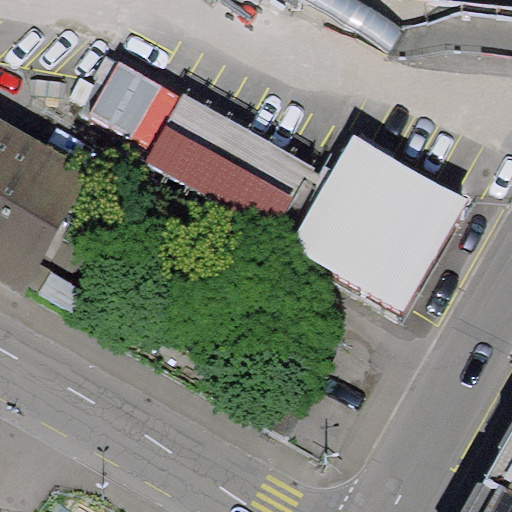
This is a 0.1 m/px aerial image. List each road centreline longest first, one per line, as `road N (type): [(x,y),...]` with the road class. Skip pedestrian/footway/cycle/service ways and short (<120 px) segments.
road 1 (tertiary): [(0,362),(266,511)]
road 2 (tertiary): [(389,511),(511,296)]
